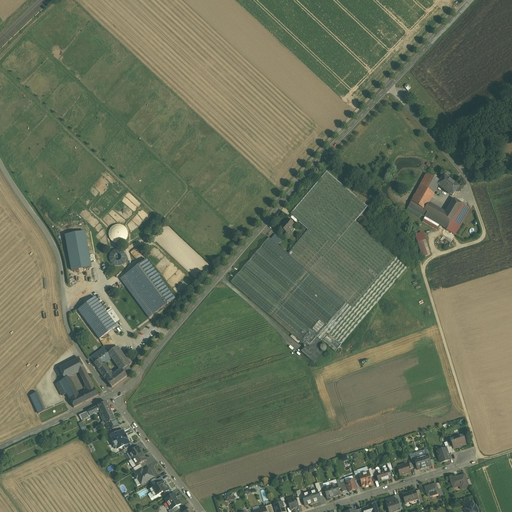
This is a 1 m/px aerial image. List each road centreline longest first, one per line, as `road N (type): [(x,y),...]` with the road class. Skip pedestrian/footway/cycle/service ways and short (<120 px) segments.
road 1 (tertiary): [(470,0),(296,184),(139,375),(111,396)]
road 2 (track): [(477,212),(481,239),(422,268),(483,458)]
road 3 (unclassified): [(111,396),(70,333),(54,246),(0,160)]
road 4 (residential): [(317,511),(468,461)]
road 5 (residential): [(111,396),(200,511)]
road 6 (tertiary): [(111,396),(0,447)]
